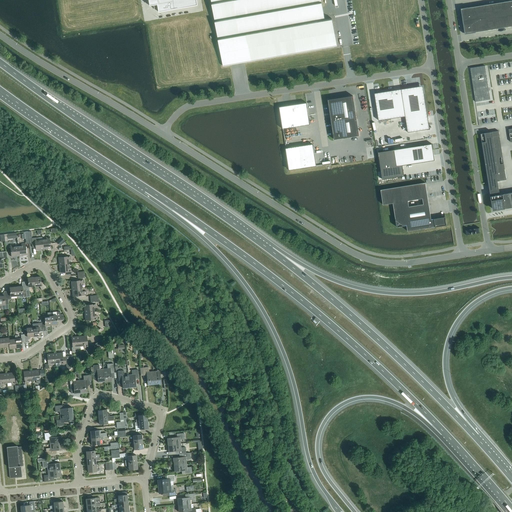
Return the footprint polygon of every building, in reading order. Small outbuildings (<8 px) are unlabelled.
[(171,0),(172,1),(157,4),(158,12),(196,5),(195,0),(171,0)] [(325,20),(321,0),(211,0),(223,66),(323,48),(322,44),(336,41),(335,34),(333,34),(332,27),(334,27),(332,19),(325,20)] [(511,0),(468,8),(468,7),(466,8),(461,9),(462,11),(462,14),(462,16),(463,19),(462,19),(463,24),(464,26),(464,29),(465,31),(465,34),(476,32),(475,32),(511,26),(511,0)] [(470,68),(475,102),(490,99),(485,66),(470,68)] [(418,87),(401,89),(405,116),(408,132),(430,129),(424,94),(423,94),(422,89),(418,89),(418,87)] [(379,120),(405,116),(401,89),(383,92),(383,93),(378,95),(378,98),(375,99),(379,120)] [(352,97),(327,101),(333,141),(358,137),(352,97)] [(310,124),(307,103),(280,107),(283,129),(310,124)] [(503,157),(499,131),(481,134),(488,178),(493,211),(511,207),(511,192),(500,195),(498,181),(506,180),(506,179),(500,180),(496,158),(503,157)] [(313,144),(286,148),(289,170),(316,166),(313,144)] [(428,156),(432,155),(432,150),(433,150),(432,144),(378,152),(382,179),(396,177),(396,176),(401,175),(401,171),(403,171),(403,165),(429,161),(428,156)] [(434,219),(434,221),(432,221),(428,198),(425,182),(381,190),(383,205),(393,203),(397,227),(407,225),(408,231),(446,225),(445,217),(434,219)] [(51,248),(50,238),(55,238),(54,228),(50,229),(51,236),(49,236),(50,236),(46,237),(46,239),(42,240),(43,249),(51,248)] [(43,249),(42,240),(38,240),(38,238),(32,238),(31,231),(28,231),(29,244),(32,244),(32,247),(34,249),(36,248),(36,250),(43,249)] [(22,246),(18,246),(19,256),(26,255),(25,243),(22,244),(22,246)] [(19,256),(18,246),(14,247),(14,244),(10,245),(11,257),(19,256)] [(58,257),(59,265),(69,264),(68,260),(71,260),(70,256),(58,257)] [(69,268),(69,264),(59,265),(60,272),(72,271),(72,268),(69,268)] [(40,276),(34,277),(35,286),(39,286),(42,290),(46,288),(46,285),(44,282),(41,282),(40,276)] [(29,287),(35,286),(34,277),(28,278),(28,281),(25,282),(26,290),(26,297),(27,297),(26,290),(29,290),(29,287)] [(71,281),(72,289),(82,288),(81,284),(83,284),(83,280),(71,281)] [(26,290),(25,282),(22,282),(22,286),(16,287),(17,296),(23,295),(23,298),(26,297),(26,290)] [(17,296),(16,287),(10,287),(10,291),(7,291),(8,299),(8,304),(8,299),(11,299),(11,296),(17,296)] [(86,291),(84,292),(82,292),(82,288),(72,289),(73,296),(87,295),(86,291)] [(8,299),(7,291),(4,291),(4,296),(0,296),(0,308),(2,308),(2,305),(8,304),(8,299)] [(84,305),(85,313),(94,312),(94,308),(96,308),(96,304),(84,305)] [(57,315),(53,316),(53,312),(50,312),(52,325),(58,324),(57,320),(61,320),(60,311),(56,312),(57,315)] [(52,325),(50,312),(47,312),(48,316),(44,316),(41,317),(42,323),(43,331),(46,331),(45,325),(52,325)] [(95,316),(94,312),(85,313),(85,320),(97,319),(97,316),(95,316)] [(43,331),(42,323),(39,323),(39,327),(36,327),(35,323),(32,324),(33,327),(34,336),(40,336),(40,331),(43,331)] [(33,327),(26,328),(27,334),(26,334),(26,332),(24,332),(24,334),(25,342),(28,342),(28,337),(34,336),(33,327)] [(24,334),(21,334),(21,338),(18,339),(17,335),(15,335),(15,339),(16,348),(22,347),(22,343),(25,342),(24,334)] [(80,346),(79,336),(71,337),(73,349),(76,349),(76,346),(80,346)] [(87,336),(79,336),(80,346),(84,346),(84,348),(88,348),(87,336)] [(99,348),(98,347),(100,346),(97,342),(94,344),(91,344),(92,351),(94,351),(94,352),(99,348)] [(56,363),(55,353),(47,354),(48,363),(45,364),(45,369),(49,368),(49,366),(52,366),(52,363),(56,363)] [(71,366),(69,356),(62,356),(62,353),(55,353),(56,363),(59,363),(60,365),(63,365),(63,364),(66,364),(66,363),(67,363),(67,367),(71,366)] [(114,371),(113,363),(107,364),(107,369),(104,369),(105,382),(112,381),(110,371),(114,371)] [(105,382),(104,369),(100,369),(99,365),(93,365),(94,373),(97,372),(98,382),(105,382)] [(160,374),(163,373),(163,366),(156,367),(157,371),(153,372),(154,384),(161,383),(160,374)] [(154,384),(153,372),(149,372),(148,367),(142,367),(143,375),(147,375),(148,385),(154,384)] [(135,377),(139,377),(138,369),(132,370),(132,375),(128,375),(129,387),(136,387),(135,377)] [(32,380),(31,370),(24,371),(25,383),(28,383),(28,381),(32,380)] [(39,370),(31,370),(32,380),(36,380),(36,382),(40,382),(39,370)] [(129,387),(128,375),(124,375),(124,370),(118,371),(118,379),(122,378),(123,388),(129,387)] [(14,372),(6,373),(7,383),(11,382),(11,385),(15,384),(14,372)] [(90,382),(90,380),(89,375),(83,375),(84,380),(80,380),(81,393),(88,392),(87,383),(90,382)] [(81,393),(80,380),(76,381),(75,376),(69,377),(70,384),(73,384),(74,394),(81,393)] [(62,405),(55,406),(55,412),(60,411),(60,415),(73,414),(72,407),(62,408),(62,405)] [(74,421),(73,414),(60,415),(61,419),(56,420),(57,426),(64,425),(64,422),(74,421)] [(138,415),(139,419),(136,419),(136,422),(148,421),(147,414),(138,415)] [(113,416),(109,416),(99,417),(99,424),(114,423),(113,416)] [(50,440),(50,444),(63,443),(62,436),(52,437),(52,433),(44,434),(45,440),(50,440)] [(167,438),(168,445),(180,444),(180,440),(185,439),(184,433),(177,434),(177,437),(167,438)] [(133,435),(133,440),(131,440),(131,443),(142,441),(142,435),(133,435)] [(100,440),(104,439),(107,439),(107,436),(91,438),(92,445),(100,444),(100,440)] [(63,449),(63,443),(50,444),(50,448),(46,448),(47,454),(54,454),(54,450),(63,449)] [(181,448),(180,444),(168,445),(169,451),(175,451),(175,454),(179,454),(186,453),(185,447),(181,448)] [(21,466),(23,466),(21,446),(17,447),(17,446),(7,447),(9,467),(10,478),(22,477),(21,466)] [(189,453),(186,453),(179,454),(180,457),(173,458),(174,464),(186,463),(186,459),(191,459),(190,453),(189,453)] [(128,456),(128,460),(125,460),(125,463),(137,462),(136,455),(128,456)] [(60,463),(54,463),(50,464),(50,460),(42,461),(43,467),(47,467),(48,471),(61,469),(60,463)] [(187,467),(186,463),(174,464),(174,471),(184,470),(185,474),(192,473),(191,467),(187,467)] [(96,471),(96,467),(99,467),(98,464),(96,464),(87,465),(88,472),(96,471)] [(61,476),(61,469),(48,471),(48,475),(44,475),(44,481),(53,480),(54,477),(61,476)] [(157,480),(158,487),(171,485),(170,481),(175,481),(174,475),(167,475),(167,479),(157,480)] [(171,489),(171,485),(158,487),(159,493),(168,492),(169,496),(176,495),(175,489),(171,489)] [(195,499),(194,495),(194,494),(194,493),(187,494),(187,497),(177,498),(178,505),(190,504),(190,500),(195,499)] [(34,501),(29,502),(29,505),(20,505),(21,511),(30,510),(35,510),(34,504),(34,501)]
